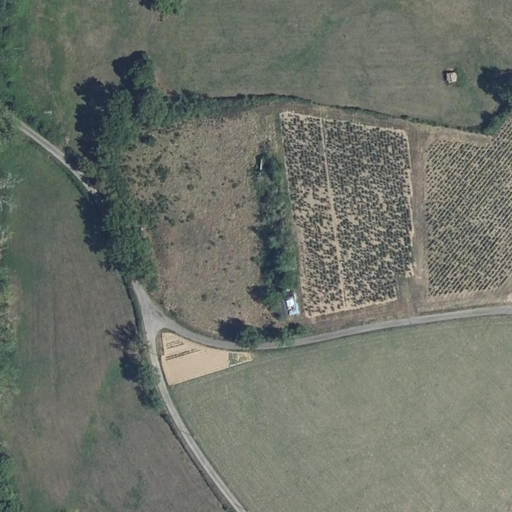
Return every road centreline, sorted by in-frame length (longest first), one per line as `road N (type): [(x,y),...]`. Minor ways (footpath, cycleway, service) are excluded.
road 1 (unclassified): [(149,311),(208,342),(265,346),(511,308)]
road 2 (unclassified): [(0,110),(57,150),(92,189),(149,311)]
road 3 (unclassified): [(243,511),(197,455),(167,400),(149,311)]
